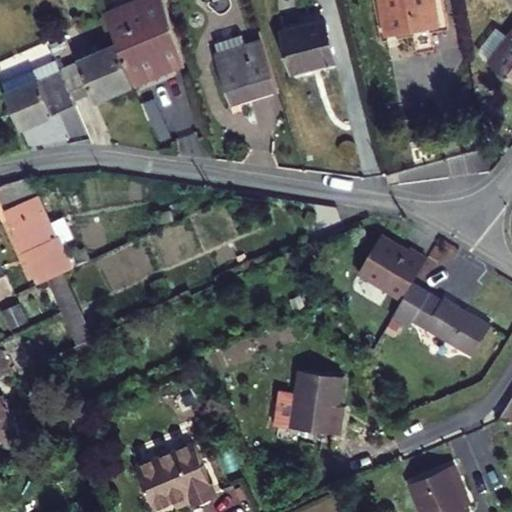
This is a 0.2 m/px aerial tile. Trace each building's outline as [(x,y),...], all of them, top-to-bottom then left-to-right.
[(135,82),(181,61),(162,0),(129,0),(104,11),(118,42),(135,82)] [(376,0),(383,36),(434,28),(429,0),(376,0)] [(511,17),(482,55),(511,78),(511,17)] [(323,24),(279,34),(288,73),(332,63),(323,24)] [(135,82),(118,42),(61,68),(74,98),(95,90),(99,97),(135,82)] [(272,91),(256,43),(208,59),(224,107),(272,91)] [(3,83),(24,129),(77,106),(74,98),(61,68),(57,60),(3,83)] [(342,95),(298,106),(306,136),(349,126),(342,95)] [(35,167),(0,175),(0,179),(43,274),(77,258),(35,167)] [(413,275),(428,250),(410,240),(408,245),(398,239),(397,236),(382,227),(359,266),(403,291),(413,275)] [(445,294),(413,275),(403,291),(393,309),(410,319),(415,311),(471,349),(489,320),(446,291),(445,294)] [(50,283),(76,341),(92,334),(66,276),(50,283)] [(335,431),(342,373),(298,368),(291,426),(335,431)] [(219,493),(198,443),(141,467),(159,509),(194,494),(198,502),(219,493)] [(463,488),(451,460),(407,480),(421,511),(467,511),(458,491),(463,488)]
